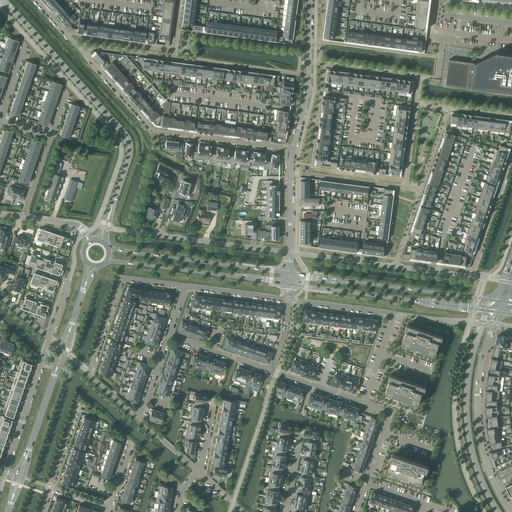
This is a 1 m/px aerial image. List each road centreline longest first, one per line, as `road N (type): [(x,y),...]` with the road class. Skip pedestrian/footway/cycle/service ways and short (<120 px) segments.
road 1 (tertiary): [(99,242),(125,168),(126,136),(3,0)]
road 2 (residential): [(293,148),(151,129),(85,55),(90,47)]
road 3 (secondary): [(23,479),(97,264)]
road 4 (secondary): [(87,261),(16,476)]
road 5 (residential): [(308,62),(419,75),(405,187)]
road 6 (secondary): [(497,301),(289,274)]
road 7 (secondary): [(289,284),(495,311)]
road 8 (residential): [(288,300),(393,314),(364,402)]
road 9 (secondary): [(105,258),(289,284)]
road 10 (secondary): [(289,274),(107,250)]
road 11 (residential): [(494,323),(477,405),(496,486)]
road 12 (residential): [(88,374),(120,281),(183,287)]
road 13 (residential): [(511,115),(447,106),(421,188)]
road 14 (unclassified): [(290,252),(144,234)]
road 15 (residential): [(5,472),(49,338)]
road 16 (residential): [(172,58),(308,76)]
road 17 (residential): [(469,276),(511,153)]
